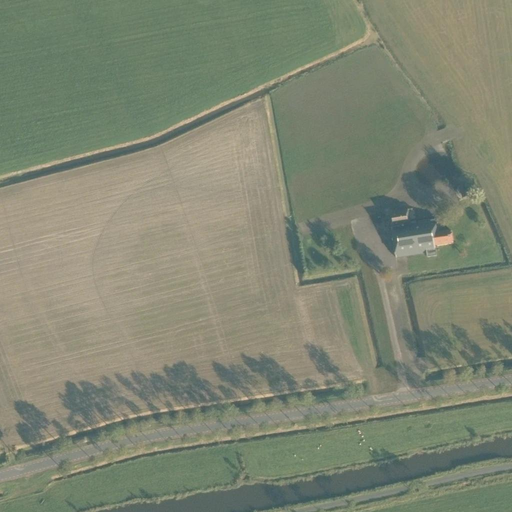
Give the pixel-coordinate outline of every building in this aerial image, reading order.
[(471,195),(466,185),(458,189),(463,199),(471,195)] [(409,225),(409,224),(407,212),(389,214),(391,231),(398,230),(398,227),(409,225)] [(374,229),(374,218),(363,218),(362,229),(374,229)] [(436,219),(409,224),(409,225),(398,227),(398,230),(391,231),(395,258),(435,253),(434,247),(452,244),(450,232),(438,234),(437,228),(446,227),(445,218),(436,219)] [(358,246),(369,245),(369,237),(357,238),(358,246)]
